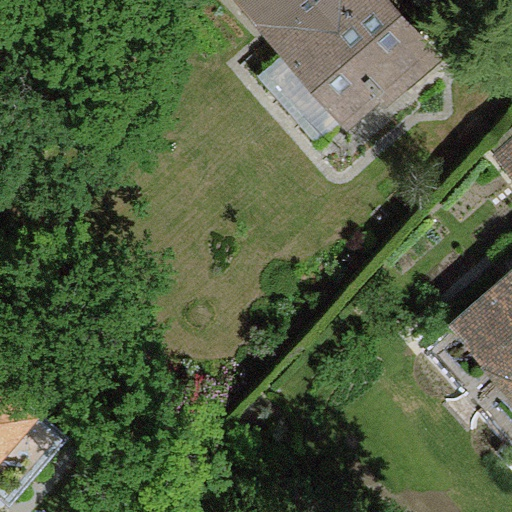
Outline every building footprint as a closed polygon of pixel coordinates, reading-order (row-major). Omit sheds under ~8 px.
[(394,0),(249,0),(349,112),(387,81),(380,73),(424,34),(394,0)] [(511,274),(464,317),(511,373),(511,274)] [(511,373),(464,317),(427,348),(511,443),(511,373)] [(0,437),(32,400),(34,398),(0,369),(0,437)] [(68,430),(32,400),(0,437),(0,486),(11,496),(68,430)]
